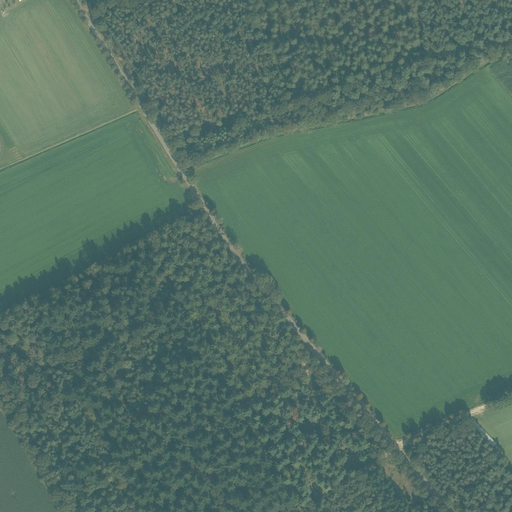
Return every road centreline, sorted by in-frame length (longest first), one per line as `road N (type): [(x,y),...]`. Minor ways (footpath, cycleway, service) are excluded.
road 1 (unclassified): [(450,511),(230,246),(77,0)]
road 2 (track): [(511,44),(368,74),(169,145)]
road 3 (track): [(289,511),(394,445),(511,394)]
road 4 (track): [(244,400),(310,511)]
